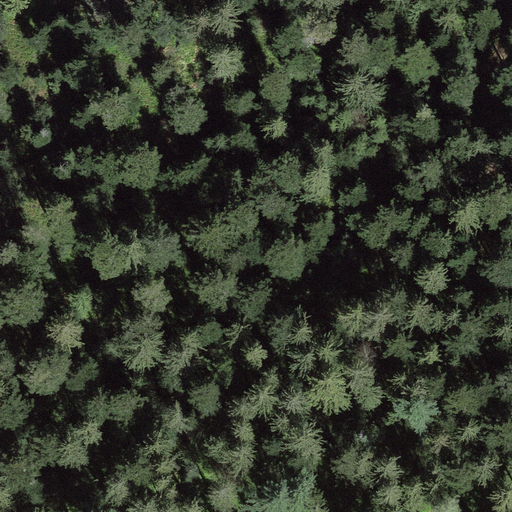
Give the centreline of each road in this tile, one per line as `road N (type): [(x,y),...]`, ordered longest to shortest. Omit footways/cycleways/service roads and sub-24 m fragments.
road 1 (track): [(394,511),(310,479),(0,263)]
road 2 (track): [(506,0),(500,46),(468,117),(511,199)]
